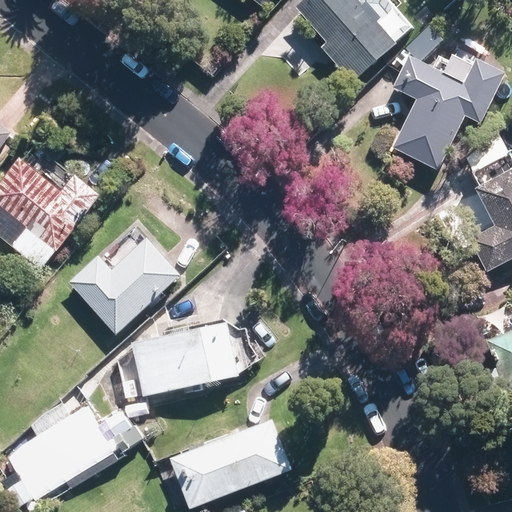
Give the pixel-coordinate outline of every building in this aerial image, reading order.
[(347,0),(317,0),(305,10),(359,72),(388,47),(347,0)] [(431,27),(407,50),(421,64),(444,41),(431,27)] [(500,77),(476,65),(465,88),(414,63),(401,91),(420,100),(396,149),(437,169),(464,113),(479,121),(500,77)] [(0,152),(11,139),(0,130),(0,152)] [(87,213),(23,163),(0,191),(0,203),(59,249),(87,213)] [(511,177),(481,193),(498,228),(476,239),(490,268),(511,256),(511,177)] [(178,279),(148,245),(113,275),(101,262),(76,284),(118,331),(178,279)] [(226,329),(148,346),(158,392),(236,375),(226,329)] [(511,336),(493,343),(508,385),(511,383),(511,336)] [(153,400),(126,403),(128,421),(155,417),(153,400)] [(86,412),(14,456),(37,493),(109,449),(86,412)] [(141,440),(118,413),(102,427),(125,454),(141,440)] [(289,469),(272,424),(176,460),(193,505),(289,469)]
